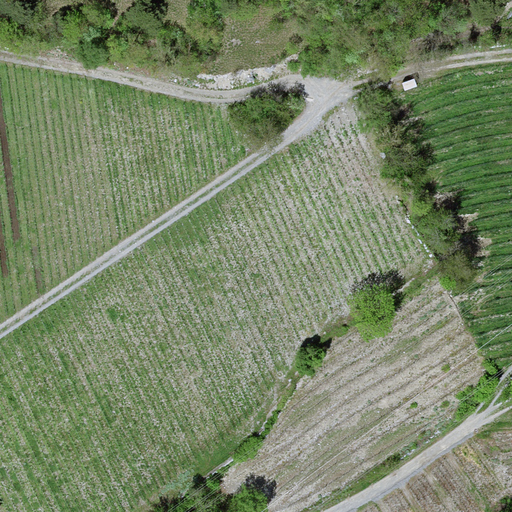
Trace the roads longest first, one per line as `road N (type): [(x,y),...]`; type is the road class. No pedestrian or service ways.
road 1 (track): [(0,332),(307,123),(333,88)]
road 2 (track): [(333,88),(291,82),(213,99),(0,50)]
road 3 (track): [(337,511),(511,406)]
road 4 (track): [(511,3),(470,38),(360,70),(333,88)]
road 5 (track): [(333,88),(511,54)]
